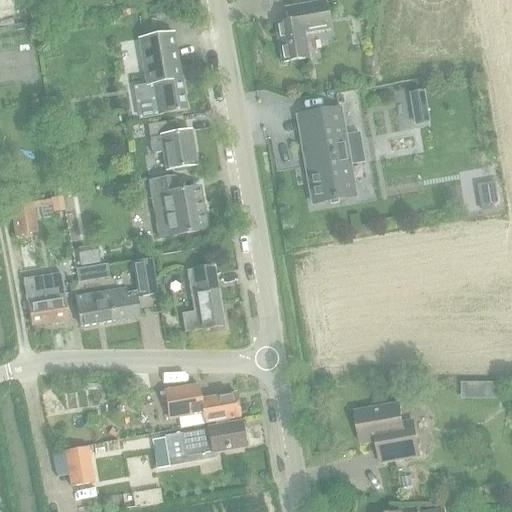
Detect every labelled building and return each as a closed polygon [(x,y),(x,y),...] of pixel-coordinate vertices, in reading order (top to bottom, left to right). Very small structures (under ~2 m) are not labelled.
[(303,34),(331,29),(326,2),(284,9),(287,23),(275,25),(281,64),(308,59),(303,34)] [(155,117),(185,112),(173,36),(138,42),(146,88),(150,87),(155,117)] [(125,85),(141,83),(140,75),(124,78),(125,85)] [(427,123),(423,99),(411,101),(415,125),(427,123)] [(51,123),(67,121),(65,109),(49,111),(51,123)] [(312,204),(329,201),(330,205),(337,203),(336,200),(354,197),(339,110),(297,118),(297,119),(302,118),(312,178),(308,179),(312,204)] [(393,122),(377,123),(379,145),(394,144),(393,122)] [(166,172),(195,167),(189,134),(177,136),(175,124),(148,128),(150,140),(160,139),(166,172)] [(149,183),(151,199),(159,240),(206,231),(199,189),(176,193),(174,179),(149,183)] [(42,198),(63,196),(62,186),(41,188),(42,198)] [(62,198),(51,199),(53,215),(65,213),(62,198)] [(11,209),(16,238),(38,234),(33,206),(11,209)] [(152,258),(132,261),(138,297),(158,294),(152,258)] [(184,334),(222,328),(212,266),(188,270),(192,296),(195,314),(181,316),(184,334)] [(86,269),(76,271),(78,282),(78,285),(88,283),(86,269)] [(59,274),(23,280),(27,309),(30,328),(67,322),(65,311),(59,274)] [(80,328),(138,318),(134,290),(76,299),(80,328)] [(498,384),(488,385),(488,399),(498,399),(498,384)] [(196,385),(164,391),(165,395),(168,418),(178,416),(180,429),(204,425),(214,424),(229,422),(228,421),(239,419),(235,394),(199,400),(196,385)] [(399,405),(355,413),(361,444),(376,442),(380,463),(391,461),(419,456),(416,444),(413,423),(402,425),(399,405)] [(213,459),(212,453),(244,448),(240,425),(229,426),(229,422),(214,424),(215,429),(164,437),(169,466),(213,459)] [(70,489),(93,485),(87,449),(64,453),(70,489)] [(160,491),(146,493),(148,507),(162,505),(160,491)]
